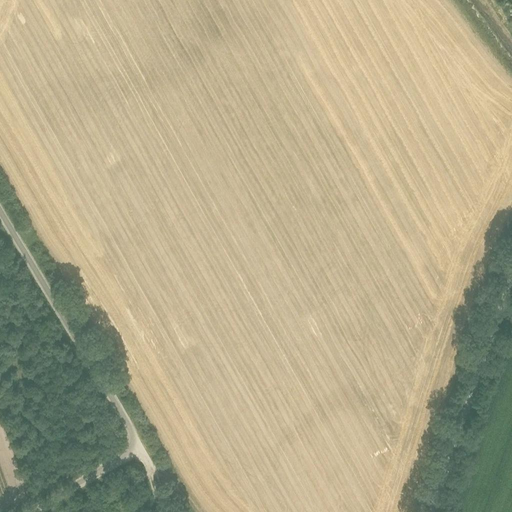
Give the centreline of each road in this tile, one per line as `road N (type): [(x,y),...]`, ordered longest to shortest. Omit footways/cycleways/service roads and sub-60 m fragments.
road 1 (unclassified): [(29,511),(140,448),(0,207)]
road 2 (track): [(511,281),(437,511)]
